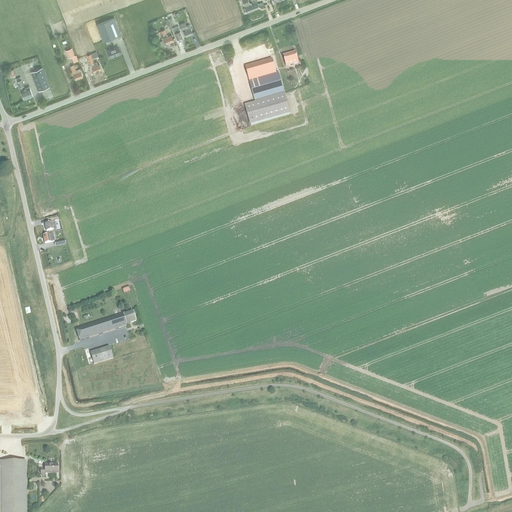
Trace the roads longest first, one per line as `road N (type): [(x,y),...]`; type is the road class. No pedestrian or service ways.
road 1 (unclassified): [(133,406),(281,384),(309,390),(460,451),(469,503)]
road 2 (unclassified): [(326,0),(7,123)]
road 3 (unclassified): [(59,393),(59,352),(7,123)]
